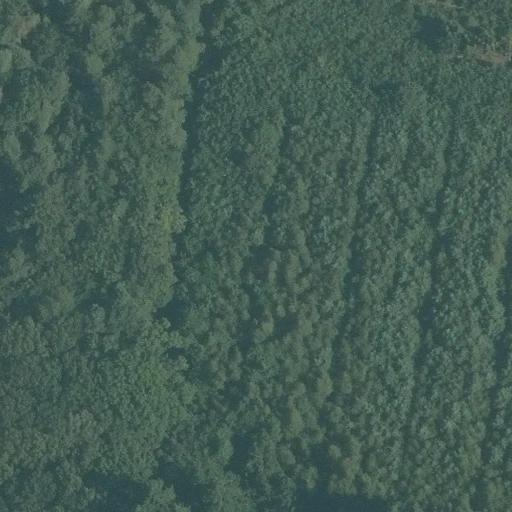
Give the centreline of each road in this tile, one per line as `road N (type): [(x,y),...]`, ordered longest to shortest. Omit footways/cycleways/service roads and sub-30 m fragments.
road 1 (track): [(219,0),(142,511)]
road 2 (track): [(208,63),(511,119)]
